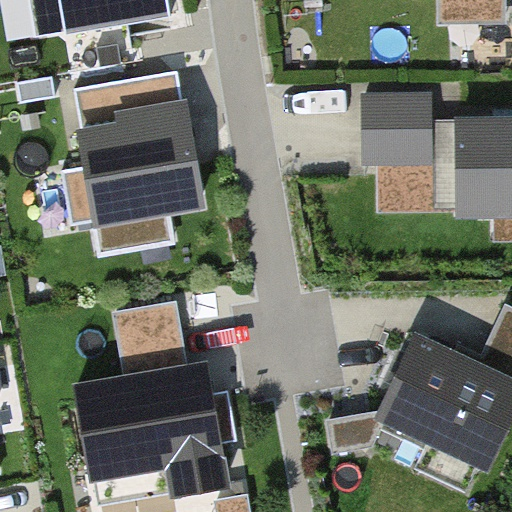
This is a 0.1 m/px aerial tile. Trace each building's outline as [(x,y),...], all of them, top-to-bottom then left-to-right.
[(61,0),(68,34),(172,16),(169,0),(61,0)] [(203,205),(187,107),(164,110),(158,77),(77,90),(90,168),(65,172),(73,226),(203,205)] [(431,96),(366,97),(367,161),(381,161),(461,160),(460,123),(431,123),(431,96)] [(511,122),(460,123),(461,160),(381,161),(382,214),(511,212),(511,122)] [(177,494),(227,485),(207,366),(187,369),(176,306),(118,316),(129,380),(78,388),(94,477),(171,464),(177,494)] [(481,367),(418,338),(383,412),(331,423),(336,452),(373,446),(387,419),(490,466),(511,418),(511,309),(508,307),(481,367)] [(250,511),(248,497),(218,502),(219,511),(250,511)]
